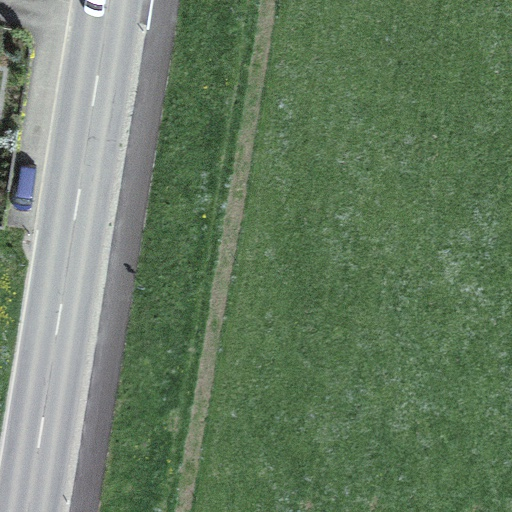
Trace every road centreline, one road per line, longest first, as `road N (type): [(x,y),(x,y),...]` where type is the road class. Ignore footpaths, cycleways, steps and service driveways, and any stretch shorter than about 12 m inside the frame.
road 1 (secondary): [(111,0),(67,280)]
road 2 (secondary): [(34,511),(67,280)]
